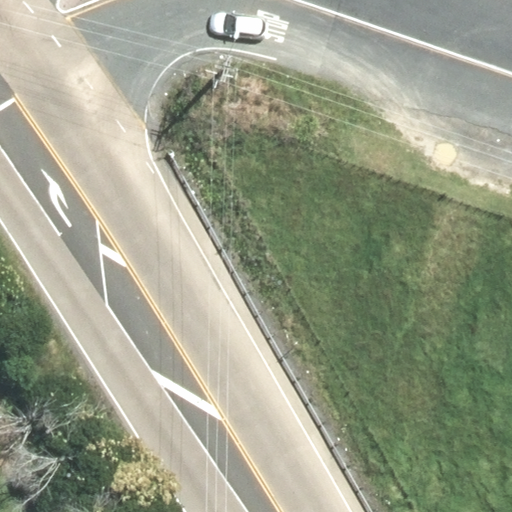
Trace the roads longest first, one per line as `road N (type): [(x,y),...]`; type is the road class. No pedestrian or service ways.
road 1 (secondary): [(276,511),(90,211)]
road 2 (tertiary): [(211,0),(161,14),(38,118)]
road 3 (tertiary): [(511,48),(383,0)]
